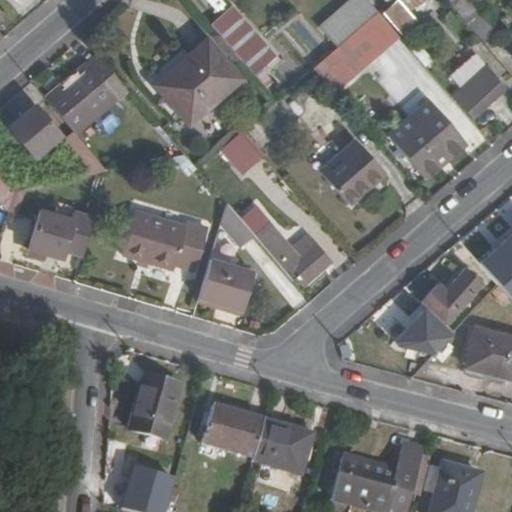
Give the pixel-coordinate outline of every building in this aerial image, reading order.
[(337,47),(378,12),(367,0),(347,0),(319,26),(337,47)] [(405,17),(410,13),(398,0),(395,0),(381,12),(401,34),(412,24),(405,17)] [(403,0),(411,9),(422,0),(403,0)] [(483,41),(496,31),(469,0),(447,0),(483,41)] [(254,75),(277,56),(233,5),(211,25),(254,75)] [(412,24),(417,20),(410,13),(405,17),(412,24)] [(332,92),(398,35),(379,14),(313,70),(332,92)] [(188,125),(241,79),(206,38),(152,85),(188,125)] [(480,67),(485,64),(475,52),(471,56),(480,67)] [(76,135),(128,91),(95,53),(86,61),(85,60),(43,96),(73,132),(76,135)] [(485,64),(480,67),(471,56),(448,76),(459,87),(451,95),(472,119),(506,88),(485,64)] [(416,124),(436,107),(429,99),(409,115),(416,124)] [(33,158),(60,135),(34,104),(7,126),(33,158)] [(423,180),(466,143),(436,107),(416,124),(409,115),(387,135),(423,180)] [(88,175),(105,171),(76,135),(73,132),(60,141),(88,175)] [(245,185),(268,164),(241,132),(217,152),(245,185)] [(348,205),(385,174),(354,140),(318,171),(348,205)] [(24,188),(29,187),(10,166),(0,173),(0,175),(13,191),(24,188)] [(0,203),(7,211),(13,191),(0,175),(0,203)] [(7,211),(17,215),(24,188),(13,191),(7,211)] [(268,220),(271,218),(261,205),(242,222),(252,234),(268,220)] [(75,212),(73,219),(38,209),(27,250),(61,260),(64,252),(81,257),(93,217),(75,212)] [(186,221),(184,225),(134,210),(121,255),(172,270),(173,265),(194,271),(207,227),(186,221)] [(308,233),(291,247),(268,220),(252,234),(292,281),(297,278),(304,286),(331,262),(308,233)] [(241,312),(253,271),(209,258),(197,299),(241,312)] [(443,325),(480,283),(464,269),(444,291),(436,284),(419,303),(443,325)] [(511,379),(511,337),(474,327),(464,367),(486,373),(511,379)] [(484,380),(486,373),(464,367),(462,374),(484,380)] [(164,441),(180,386),(152,378),(149,386),(140,383),(127,430),(164,441)] [(252,459),(263,420),(211,405),(199,444),(252,459)] [(299,476),(311,434),(263,420),(252,459),(251,463),(299,476)] [(420,496),(430,459),(400,451),(395,470),(341,456),(329,502),(350,507),(368,511),(404,511),(409,493),(420,496)] [(441,463),(427,511),(470,511),(481,474),(441,463)] [(127,511),(164,511),(174,480),(131,468),(120,510),(127,511)] [(347,511),(350,507),(329,502),(326,511),(347,511)]
